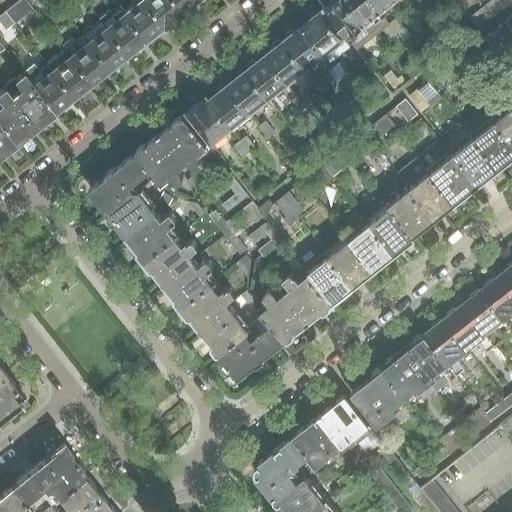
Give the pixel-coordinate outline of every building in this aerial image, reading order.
[(25,0),(20,0),(0,15),(0,21),(5,28),(32,8),(25,0)] [(128,0),(132,4),(123,11),(145,39),(162,25),(142,0),(128,0)] [(180,11),(172,0),(142,0),(162,25),(163,27),(182,12),(180,11)] [(193,0),(172,0),(180,11),(182,12),(181,10),(193,0)] [(378,10),(370,0),(332,0),(323,7),(346,36),(378,10)] [(370,0),(378,10),(390,0),(370,0)] [(498,0),(490,0),(469,17),(476,27),(503,6),(498,0)] [(115,17),(105,25),(127,53),(145,39),(123,11),(119,5),(110,12),(115,17)] [(320,10),(301,25),(323,53),(330,62),(349,47),(320,10)] [(511,42),(511,14),(490,30),(504,48),(511,42)] [(396,32),(403,27),(395,17),(388,23),(396,32)] [(82,30),(82,34),(109,68),(127,53),(105,25),(101,19),(92,26),(92,25),(89,25),(82,30)] [(389,38),(396,32),(388,23),(381,28),(389,38)] [(282,39),(304,68),(323,53),(301,25),(282,39)] [(411,36),(403,27),(397,32),(404,41),(411,36)] [(483,36),(497,53),(504,48),(490,30),(483,36)] [(64,48),(91,82),(109,68),(82,34),(74,40),(71,36),(61,44),(64,48)] [(264,54),(286,82),(304,68),(282,39),(264,54)] [(469,46),(457,55),(468,69),(480,59),(469,46)] [(61,60),(51,68),(73,96),(91,82),(64,48),(56,54),(61,60)] [(427,66),(438,58),(431,48),(419,57),(426,65),(427,66)] [(264,54),(245,69),(267,97),(286,82),(264,54)] [(413,78),(427,66),(426,65),(419,57),(405,68),(413,78)] [(449,76),(462,66),(455,58),(443,68),(449,76)] [(341,61),(335,66),(344,78),(350,73),(341,61)] [(73,96),(51,68),(46,62),(38,69),(33,63),(23,71),(55,111),(73,96)] [(338,82),(344,78),(335,66),(329,71),(338,82)] [(248,111),(267,97),(245,69),(227,83),(248,111)] [(22,86),(10,95),(35,127),(55,111),(23,71),(15,77),(22,86)] [(443,100),(428,80),(416,88),(432,108),(443,100)] [(227,83),(207,98),(230,126),(248,111),(227,83)] [(475,94),(494,119),(511,140),(511,98),(510,95),(500,103),(506,110),(505,110),(486,86),(475,94)] [(0,103),(0,122),(15,142),(35,127),(10,95),(4,87),(0,89),(0,100),(1,102),(0,103)] [(421,111),(429,105),(416,88),(407,95),(414,104),(421,111)] [(305,107),(311,102),(302,91),(296,95),(305,107)] [(211,141),(230,126),(207,98),(205,95),(186,110),(211,141)] [(305,107),(296,95),(289,100),(298,112),(305,107)] [(407,121),(416,113),(405,98),(395,105),(407,121)] [(159,132),(183,162),(189,157),(197,166),(205,160),(197,150),(207,143),(183,113),(159,132)] [(384,139),(397,129),(385,113),(372,123),(384,139)] [(473,135),(498,166),(511,155),(511,140),(494,119),(473,135)] [(267,137),(274,132),(265,120),(258,126),(267,137)] [(0,154),(15,142),(0,122),(0,154)] [(365,151),(374,144),(364,131),(355,137),(365,151)] [(159,132),(135,151),(148,167),(159,181),(168,173),(176,182),(184,176),(177,167),(183,162),(159,132)] [(255,147),(246,135),(239,140),(248,152),(255,147)] [(478,182),(498,166),(473,135),(453,151),(478,182)] [(248,152),(239,140),(233,145),(242,157),(248,152)] [(343,147),(322,163),(323,164),(332,176),(353,159),(343,147)] [(148,167),(135,151),(116,166),(129,183),(148,167)] [(474,185),(450,154),(429,170),(454,201),(474,185)] [(398,173),(409,187),(433,218),(454,201),(429,170),(418,156),(398,173)] [(323,164),(313,172),(322,183),(332,176),(323,164)] [(92,193),(108,212),(135,191),(133,189),(129,183),(116,166),(93,185),(92,193)] [(192,175),(185,181),(193,191),(200,185),(192,175)] [(229,187),(236,181),(231,175),(210,191),(216,198),(229,187)] [(236,181),(229,187),(234,194),(235,194),(241,188),(236,181)] [(390,204),(413,234),(433,218),(409,187),(389,202),(390,204)] [(235,194),(240,201),(247,195),(241,188),(235,194)] [(108,212),(126,235),(141,223),(143,225),(158,212),(140,190),(133,189),(135,191),(108,212)] [(163,191),(158,199),(168,206),(173,198),(163,191)] [(294,210),(299,206),(288,191),(282,194),(294,210)] [(228,199),(233,206),(240,201),(235,194),(234,194),(228,199)] [(294,210),(282,194),(274,200),(286,216),(294,210)] [(221,204),(227,211),(233,206),(228,199),(221,204)] [(250,213),(255,220),(262,215),(260,213),(272,204),(268,199),(257,207),(250,213)] [(199,216),(203,212),(196,202),(186,200),(199,216)] [(250,213),(257,207),(252,201),(245,206),(250,213)] [(390,204),(370,221),(395,252),(415,236),(413,234),(390,204)] [(250,213),(245,206),(232,216),(237,223),(250,213)] [(222,234),(230,228),(225,222),(215,209),(207,215),(222,234)] [(145,259),(175,235),(168,226),(177,219),(170,210),(162,217),(158,212),(143,225),(141,223),(126,235),(145,259)] [(237,223),(242,230),(255,220),(250,213),(237,223)] [(237,223),(232,216),(225,222),(230,228),(237,223)] [(266,233),(272,227),(267,221),(260,226),(266,233)] [(349,237),(374,269),(395,252),(370,221),(349,237)] [(242,230),(237,223),(230,228),(235,235),(242,230)] [(253,231),(259,238),(266,233),(260,226),(253,231)] [(270,239),(277,234),(272,227),(266,233),(270,239)] [(230,228),(222,234),(238,254),(246,248),(235,235),(230,228)] [(259,238),(253,231),(247,237),(252,244),(259,238)] [(277,234),(270,239),(257,250),(263,257),(283,241),(277,234)] [(145,259),(164,282),(194,258),(189,252),(198,245),(191,237),(183,244),(175,235),(145,259)] [(349,237),(328,253),(354,285),(374,269),(349,237)] [(308,270),(333,301),(354,285),(328,253),(308,270)] [(249,259),(246,254),(235,263),(247,278),(249,259)] [(276,279),(285,290),(309,320),(333,301),(308,270),(297,256),(288,263),(293,269),(284,276),(283,274),(276,279)] [(269,274),(257,257),(253,260),(252,276),(266,277),(269,274)] [(182,305),(212,282),(205,272),(214,265),(208,258),(199,265),(194,258),(164,282),(182,305)] [(511,264),(499,274),(511,289),(511,264)] [(481,288),(505,318),(511,311),(511,289),(499,274),(481,288)] [(182,305),(201,329),(215,318),(214,316),(230,303),(226,299),(235,292),(229,284),(220,291),(212,282),(182,305)] [(272,323),(286,339),(309,320),(285,290),(279,295),(272,286),(263,293),(271,302),(261,310),(272,323)] [(462,303),(495,344),(503,338),(493,326),(505,318),(481,288),(462,303)] [(251,301),(247,290),(241,294),(247,303),(251,301)] [(201,329),(220,353),(247,331),(248,333),(248,327),(230,303),(214,316),(215,318),(201,329)] [(443,319),(466,348),(477,338),(487,350),(495,344),(462,303),(443,319)] [(443,319),(424,334),(456,375),(464,368),(455,356),(466,348),(443,319)] [(266,355),(286,339),(272,323),(252,338),(266,355)] [(242,374),(266,355),(252,338),(248,333),(247,331),(220,353),(236,372),(242,374)] [(424,334),(404,350),(429,382),(435,390),(450,378),(451,379),(456,375),(424,334)] [(421,388),(429,382),(404,350),(384,365),(409,398),(413,403),(419,398),(412,389),(417,385),(421,388)] [(0,415),(10,408),(20,400),(22,393),(13,382),(5,373),(0,365),(0,415)] [(377,424),(409,398),(384,365),(351,391),(377,424)] [(345,393),(319,414),(342,443),(368,422),(345,393)] [(485,413),(491,420),(510,406),(504,398),(485,413)] [(470,429),(467,431),(471,436),(491,420),(485,413),(480,406),(464,420),(470,429)] [(319,414),(293,434),(307,453),(315,463),(342,443),(319,414)] [(438,439),(443,446),(449,453),(466,439),(456,425),(438,439)] [(272,451),(286,469),(307,453),(293,434),(272,451)] [(376,452),(387,466),(396,459),(385,444),(376,452)] [(418,478),(449,453),(443,446),(412,470),(418,478)] [(64,448),(57,447),(33,466),(46,483),(56,496),(85,474),(64,448)] [(361,455),(356,448),(350,453),(355,459),(361,455)] [(297,482),(286,469),(272,451),(258,462),(258,463),(255,465),(254,471),(256,474),(256,475),(275,499),(297,482)] [(399,481),(408,474),(396,459),(387,466),(399,481)] [(46,483),(33,466),(14,481),(27,498),(46,483)] [(362,476),(355,466),(343,475),(350,484),(362,476)] [(385,495),(394,487),(379,468),(370,475),(385,495)] [(78,511),(101,494),(85,474),(56,496),(66,509),(63,511),(78,511)] [(399,481),(410,495),(419,488),(408,474),(399,481)] [(275,499),(285,511),(311,511),(324,502),(304,476),(297,482),(275,499)] [(458,511),(432,479),(422,487),(441,511),(458,511)] [(31,511),(24,501),(10,484),(0,492),(0,511),(31,511)] [(394,487),(385,495),(398,511),(409,511),(409,506),(394,487)] [(422,510),(431,503),(419,488),(410,495),(422,510)] [(114,511),(101,494),(78,511),(114,511)] [(311,511),(332,511),(324,502),(311,511)] [(422,510),(423,511),(438,511),(431,503),(422,510)]
